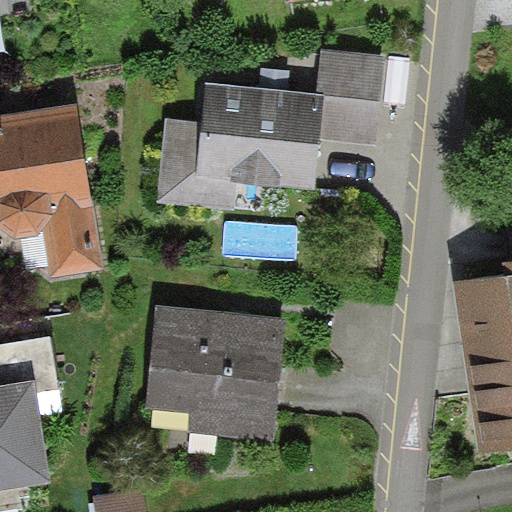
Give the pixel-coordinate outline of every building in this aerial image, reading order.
[(326,98),(321,140),(376,146),(385,59),(321,52),(317,97),(326,98)] [(263,69),(260,91),(272,92),(287,94),(290,72),(263,69)] [(260,91),(207,85),(203,122),(165,118),(156,204),(234,212),(238,182),(316,190),(321,140),(326,98),(317,97),(287,94),(272,92),(260,91)] [(78,107),(0,119),(0,232),(18,244),(36,241),(44,236),(50,280),(103,270),(96,208),(92,209),(78,107)] [(453,288),(465,371),(511,363),(511,263),(503,265),(506,281),(453,288)] [(157,309),(146,410),(191,414),(189,432),(273,441),(280,375),(286,322),(157,309)] [(0,347),(0,391),(36,386),(37,395),(59,392),(50,339),(0,347)] [(511,455),(511,363),(465,371),(481,461),(511,455)] [(0,494),(52,485),(37,395),(36,386),(0,391),(0,494)] [(95,501),(96,511),(146,511),(143,493),(95,501)]
